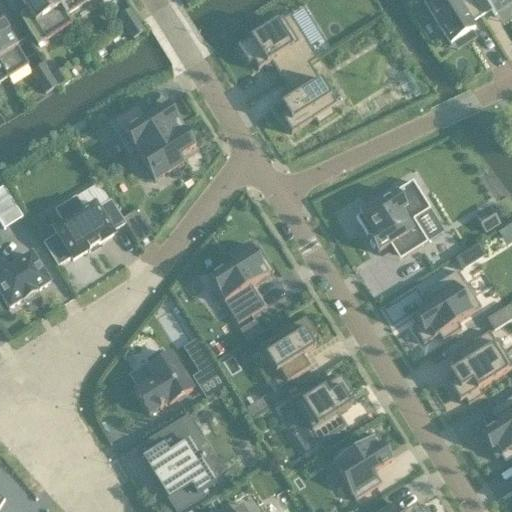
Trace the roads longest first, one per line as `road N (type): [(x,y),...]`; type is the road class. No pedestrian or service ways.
road 1 (residential): [(473,511),(276,193)]
road 2 (residential): [(250,150),(136,292),(26,364)]
road 3 (residential): [(511,89),(276,193)]
road 4 (residential): [(250,150),(152,0)]
road 5 (residential): [(26,364),(109,511)]
